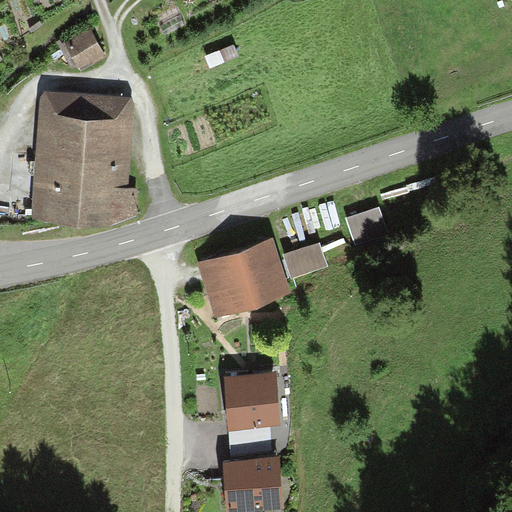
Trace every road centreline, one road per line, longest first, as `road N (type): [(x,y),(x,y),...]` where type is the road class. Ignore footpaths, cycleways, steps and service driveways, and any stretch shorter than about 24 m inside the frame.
road 1 (tertiary): [(0,267),(243,206),(511,114)]
road 2 (track): [(172,511),(154,229)]
